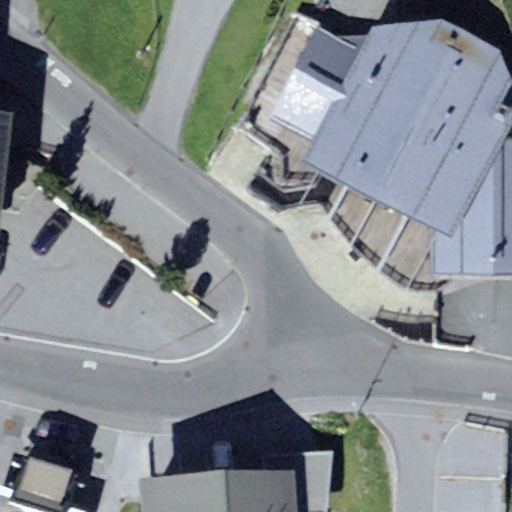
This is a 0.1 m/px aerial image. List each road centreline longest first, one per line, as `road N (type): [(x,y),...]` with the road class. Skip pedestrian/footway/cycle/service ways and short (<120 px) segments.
road 1 (residential): [(0,31),(246,229),(276,276),(297,344)]
road 2 (residential): [(297,344),(144,392),(0,360)]
road 3 (residential): [(430,369),(415,444),(415,511)]
road 4 (residential): [(430,369),(297,344)]
